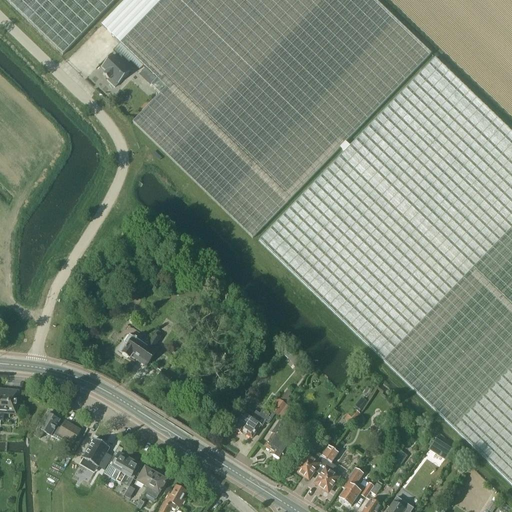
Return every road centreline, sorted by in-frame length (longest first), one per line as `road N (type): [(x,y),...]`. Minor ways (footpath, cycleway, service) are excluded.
road 1 (unclassified): [(92,106),(116,135),(123,171),(56,286),(33,367)]
road 2 (tertiary): [(193,447),(102,390),(33,367)]
road 3 (unclassified): [(92,106),(0,17)]
road 4 (tertiary): [(297,511),(193,447)]
